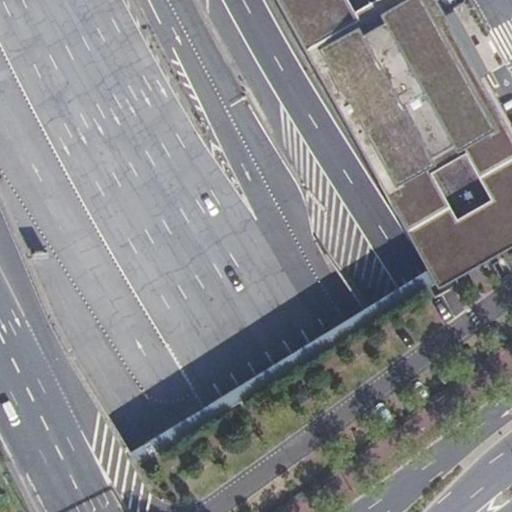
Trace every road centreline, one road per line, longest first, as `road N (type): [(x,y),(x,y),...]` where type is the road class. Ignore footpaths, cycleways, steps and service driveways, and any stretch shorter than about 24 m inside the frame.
road 1 (motorway): [(63,0),(142,153),(365,511)]
road 2 (motorway): [(157,0),(326,359),(385,511)]
road 3 (motorway): [(511,468),(411,275),(242,0)]
road 4 (motorway): [(511,381),(333,0)]
road 5 (primary): [(511,404),(372,511)]
